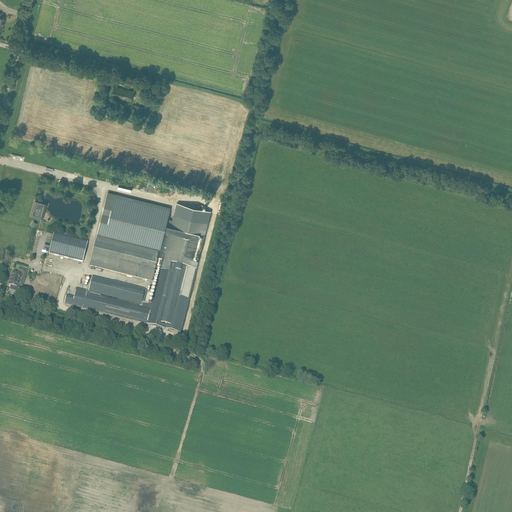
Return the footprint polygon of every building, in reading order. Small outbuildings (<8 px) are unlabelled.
[(109,96),(131,102),(133,92),(112,86),(109,96)] [(145,100),(154,103),(156,97),(147,94),(145,100)] [(130,112),(109,107),(108,111),(129,116),(130,112)] [(145,298),(147,290),(92,276),(88,291),(76,288),(74,298),(66,296),(64,304),(84,308),(181,333),(197,269),(211,212),(202,210),(203,206),(199,205),(198,209),(176,203),(172,221),(168,219),(170,208),(107,192),(89,266),(152,282),(156,268),(161,269),(153,300),(145,298)] [(37,201),(33,214),(41,216),(45,203),(37,201)] [(88,243),(53,234),(49,254),(83,262),(88,243)] [(12,272),(9,284),(11,285),(10,289),(16,291),(19,279),(22,280),(25,270),(21,268),(20,268),(19,269),(18,270),(17,273),(12,272)]
